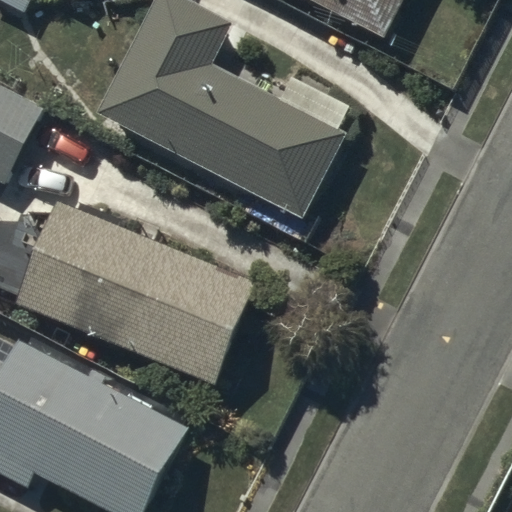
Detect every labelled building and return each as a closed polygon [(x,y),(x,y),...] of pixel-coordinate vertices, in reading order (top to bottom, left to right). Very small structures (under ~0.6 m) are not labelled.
[(39,0),(0,0),(0,5),(29,20),(39,0)] [(412,0),(298,0),(389,46),(412,0)] [(239,36),(171,1),(105,128),(309,234),(354,148),(217,77),(239,36)] [(48,119),(0,94),(0,183),(11,190),(48,119)] [(262,295),(66,216),(24,320),(221,398),(262,295)] [(159,511),(197,440),(26,352),(0,400),(0,483),(35,501),(44,484),(97,511),(159,511)]
